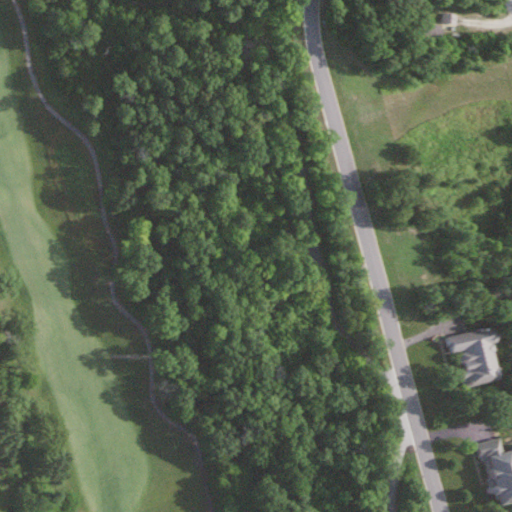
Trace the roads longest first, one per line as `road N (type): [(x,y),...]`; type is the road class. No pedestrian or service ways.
road 1 (residential): [(393,511),(406,437),(402,410),(389,377),(329,309),(294,142),(270,86),(257,2)]
road 2 (residential): [(311,0),(318,62),(443,511)]
